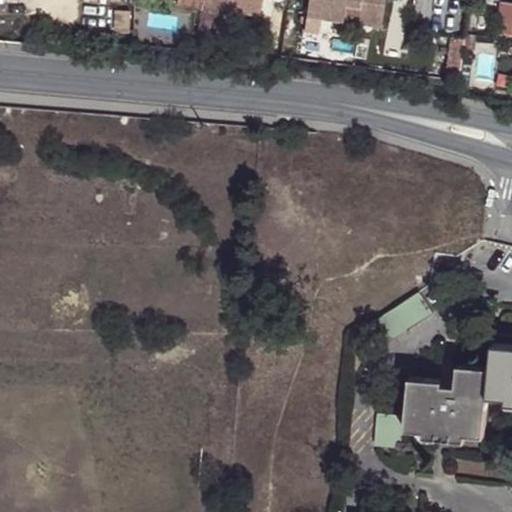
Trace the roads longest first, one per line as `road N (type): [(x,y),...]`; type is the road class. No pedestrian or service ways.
road 1 (secondary): [(0,72),(341,105)]
road 2 (secondary): [(341,105),(511,160)]
road 3 (secondary): [(511,126),(341,105)]
